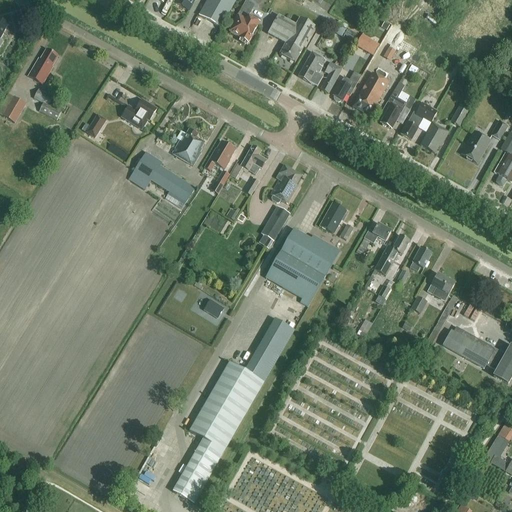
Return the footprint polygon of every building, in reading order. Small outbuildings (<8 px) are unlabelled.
[(177,0),(175,5),(189,12),(195,0),(177,0)] [(236,0),(207,0),(198,17),(221,29),(236,0)] [(248,45),(259,24),(249,18),(252,13),(243,8),(238,16),(233,25),(234,26),(230,34),(240,39),(239,41),(248,45)] [(304,47),(314,28),(299,19),(296,26),(277,16),(267,35),(285,44),(279,55),(295,64),(304,47)] [(347,26),(339,21),(332,32),(341,37),(347,26)] [(367,39),(360,50),(373,57),(379,46),(367,39)] [(390,62),(396,52),(389,48),(383,58),(390,62)] [(52,68),(58,57),(46,51),(41,61),(39,60),(29,77),(42,86),(53,68),(52,68)] [(353,52),(343,70),(351,74),(361,56),(353,52)] [(319,75),(326,62),(323,61),(324,60),(312,53),(298,78),(309,85),(309,84),(317,88),(323,77),(319,75)] [(320,90),(328,95),(342,70),(341,70),(343,66),(336,62),(334,65),(330,63),(325,73),(329,75),(320,90)] [(341,103),(341,101),(343,102),(347,96),(350,97),(362,77),(354,73),(350,81),(344,78),(341,83),(333,97),(335,98),(334,99),(334,101),(338,103),(341,103)] [(370,118),(376,108),(375,107),(389,84),(372,75),(356,103),(358,104),(354,109),(370,118)] [(381,124),(392,130),(403,111),(402,110),(404,108),(409,112),(415,100),(401,92),(404,87),(399,84),(388,103),(391,105),(381,124)] [(43,104),(39,112),(56,122),(61,113),(48,106),(53,97),(38,90),(33,99),(43,104)] [(0,108),(0,116),(1,117),(12,98),(8,95),(0,108)] [(1,117),(15,124),(26,105),(12,98),(1,117)] [(149,123),(156,111),(142,102),(135,112),(128,107),(121,119),(135,127),(137,124),(143,128),(147,122),(149,123)] [(408,124),(401,136),(411,142),(418,129),(422,121),(430,125),(437,113),(422,105),(417,115),(414,114),(408,124)] [(460,105),(450,123),(459,128),(469,110),(460,105)] [(97,130),(103,121),(97,117),(86,133),(95,139),(99,132),(97,130)] [(499,122),(490,136),(499,142),(508,127),(499,122)] [(440,148),(449,133),(433,124),(420,147),(435,155),(439,148),(440,148)] [(201,150),(204,144),(196,139),(197,136),(189,131),(182,143),(180,142),(173,155),(194,167),(201,154),(200,154),(202,151),(201,150)] [(477,165),(490,143),(475,134),(462,156),(477,165)] [(506,154),(505,156),(494,174),(499,177),(497,181),(496,184),(497,186),(500,187),(502,187),(504,185),(506,181),(511,184),(511,181),(511,153),(511,152),(511,135),(510,134),(500,150),(506,154)] [(229,162),(235,151),(221,143),(215,154),(214,153),(204,169),(210,173),(214,165),(224,171),(229,162)] [(261,170),(266,162),(258,157),(260,153),(252,148),(241,167),(238,166),(232,178),(238,181),(245,170),(256,176),(260,169),(261,170)] [(195,190),(143,156),(134,171),(186,204),(195,190)] [(279,204),(281,201),(287,205),(297,188),(295,187),(301,177),(284,167),(279,175),(277,180),(279,181),(271,195),(273,196),(271,199),(272,202),(276,204),(279,204)] [(211,192),(218,196),(230,177),(223,172),(211,192)] [(244,193),(250,197),(259,184),(252,180),(244,193)] [(333,235),(346,213),(333,206),(320,228),(333,235)] [(260,235),(268,240),(264,248),(269,250),(290,215),(277,208),(260,235)] [(233,211),(229,218),(233,221),(238,214),(233,211)] [(339,238),(346,242),(353,229),(347,225),(339,238)] [(385,242),(390,233),(378,226),(373,234),(369,232),(357,253),(362,256),(370,243),(373,245),(377,238),(385,242)] [(293,230),(265,278),(302,300),(300,303),(307,307),(339,252),(313,236),(310,240),(293,230)] [(398,255),(402,257),(409,243),(399,238),(395,246),(390,244),(383,256),(375,271),(386,277),(398,255)] [(426,269),(427,267),(429,263),(428,262),(431,256),(420,250),(413,264),(410,269),(417,273),(420,268),(423,270),(424,268),(426,269)] [(393,289),(399,292),(409,275),(402,271),(393,289)] [(449,296),(454,285),(437,276),(432,286),(431,286),(428,293),(433,296),(434,294),(446,300),(448,295),(449,296)] [(263,291),(271,296),(277,285),(268,281),(263,291)] [(384,301),(390,291),(383,287),(378,297),(384,301)] [(417,298),(411,310),(420,315),(425,306),(422,304),(423,301),(417,298)] [(172,493),(194,505),(294,332),(274,320),(244,372),(229,363),(189,432),(203,440),(172,493)] [(364,320),(360,331),(368,334),(372,323),(364,320)] [(508,386),(511,377),(511,348),(510,348),(505,358),(457,332),(455,335),(451,333),(443,347),(484,369),(486,365),(496,371),(493,377),(508,386)] [(431,367),(435,359),(428,355),(424,363),(431,367)] [(333,394),(319,395),(333,408),(333,409),(346,409),(346,401),(351,409),(355,407),(356,410),(357,405),(362,405),(369,412),(379,402),(379,393),(369,391),(369,379),(365,394),(360,390),(359,394),(352,393),(352,385),(360,384),(359,390),(365,383),(346,378),(346,364),(336,373),(336,375),(334,376),(334,372),(325,381),(333,394)] [(511,418),(510,417),(498,436),(506,442),(510,436),(502,430),(506,423),(511,426),(511,418)] [(502,454),(505,447),(495,441),(491,447),(502,454)] [(494,456),(490,463),(506,473),(511,476),(511,462),(510,466),(494,456)]
